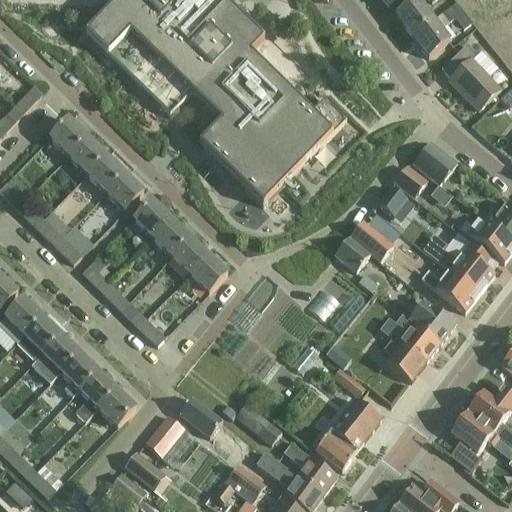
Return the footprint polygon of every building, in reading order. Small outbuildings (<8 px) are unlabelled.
[(151,0),(122,0),(120,3),(85,39),(149,101),(171,78),(189,96),(220,127),(199,149),(262,211),(346,125),(324,104),(310,117),(250,59),(264,45),(217,0),(162,0),(158,5),(151,0)] [(405,0),(379,0),(389,12),(405,0)] [(395,20),(412,41),(433,25),(417,4),(395,20)] [(457,7),(443,17),(450,26),(454,23),(463,35),(472,28),(464,16),(457,7)] [(433,25),(412,41),(428,62),(449,46),(440,34),(450,26),(443,17),(433,25)] [(476,60),(466,49),(441,74),(451,84),(449,85),(479,116),(500,95),(471,65),(476,60)] [(42,99),(41,98),(33,91),(15,110),(24,118),(42,99)] [(0,131),(6,137),(24,118),(15,110),(0,125),(0,131)] [(104,140),(84,121),(75,129),(95,149),(104,140)] [(49,144),(68,162),(87,143),(68,124),(49,144)] [(87,180),(106,161),(87,143),(68,162),(87,180)] [(456,170),(450,165),(429,148),(412,169),(439,191),(456,170)] [(87,180),(105,199),(124,179),(106,161),(87,180)] [(426,187),(407,172),(394,189),(413,204),(426,187)] [(143,198),(124,179),(105,199),(124,217),(143,198)] [(26,207),(7,189),(0,196),(0,198),(17,216),(26,207)] [(378,210),(393,222),(406,204),(391,193),(378,210)] [(133,225),(152,244),(171,225),(152,206),(133,225)] [(44,225),(26,207),(17,216),(36,234),(44,225)] [(511,248),(511,211),(508,208),(491,231),(490,231),(511,248)] [(511,248),(490,231),(491,231),(479,222),(472,231),(466,226),(459,234),(504,269),(511,257),(511,248)] [(63,243),(44,225),(36,234),(55,252),(63,243)] [(171,262),(189,243),(171,225),(152,244),(171,262)] [(380,267),(393,252),(362,227),(350,242),(380,267)] [(450,276),(479,300),(494,281),(482,272),(490,262),(471,248),(471,249),(457,238),(443,255),(457,266),(450,276)] [(81,261),(63,243),(55,252),(73,270),(81,261)] [(171,262),(189,280),(208,261),(189,243),(171,262)] [(348,243),(334,260),(356,278),(370,261),(348,243)] [(107,269),(99,261),(82,278),(101,297),(109,288),(99,278),(107,269)] [(208,261),(189,280),(208,299),(227,280),(208,261)] [(439,282),(446,274),(434,264),(427,273),(439,282)] [(479,300),(450,276),(442,286),(428,275),(421,284),(464,319),(479,300)] [(0,316),(17,298),(0,281),(0,316)] [(120,315),(128,306),(109,288),(101,297),(120,315)] [(4,323),(0,327),(0,333),(16,349),(23,342),(42,323),(23,304),(4,323)] [(138,333),(147,325),(128,306),(120,315),(138,333)] [(423,307),(408,325),(440,350),(455,331),(423,306),(422,307),(423,307)] [(163,331),(173,319),(161,308),(150,320),(163,331)] [(388,326),(379,337),(391,346),(382,357),(390,362),(385,368),(410,388),(440,350),(408,325),(403,321),(395,331),(388,326)] [(35,367),(42,360),(61,341),(42,323),(23,342),(16,349),(35,367)] [(138,333),(157,352),(166,343),(147,325),(138,333)] [(310,365),(323,348),(312,340),(299,357),(310,365)] [(61,378),(79,359),(61,341),(42,360),(53,371),(47,377),(55,384),(61,378)] [(511,357),(501,372),(511,380),(511,357)] [(79,396),(98,377),(79,359),(61,378),(71,388),(64,395),(72,403),(79,396)] [(339,374),(332,382),(357,401),(364,393),(339,374)] [(98,414),(116,395),(98,377),(79,396),(88,405),(75,418),(85,428),(98,414)] [(471,412),(466,417),(504,447),(510,438),(500,430),(511,415),(511,414),(511,397),(504,391),(493,405),(482,397),(478,403),(474,403),(470,408),(471,412)] [(98,414),(117,433),(135,414),(116,395),(98,414)] [(19,413),(4,398),(0,401),(0,424),(24,448),(40,432),(20,412),(19,413)] [(193,403),(180,420),(210,443),(223,426),(193,403)] [(357,457),(356,457),(381,425),(355,405),(315,456),(316,456),(315,457),(341,477),(357,457)] [(236,423),(271,450),(281,438),(246,410),(236,423)] [(504,447),(466,417),(462,423),(458,424),(454,428),(455,432),(450,438),(461,446),(450,460),(472,477),(480,466),(474,462),(486,447),(497,455),(504,447)] [(167,421),(152,440),(144,450),(161,464),(184,435),(167,421)] [(19,460),(0,441),(0,458),(10,468),(19,460)] [(296,482),(323,501),(337,482),(290,449),(283,459),(303,473),(296,482)] [(153,495),(165,481),(136,458),(125,473),(153,495)] [(315,511),(323,501),(296,482),(264,458),(256,469),(288,493),(283,500),(299,511),(315,511)] [(49,459),(42,466),(61,485),(69,478),(49,459)] [(29,487),(38,478),(19,460),(10,468),(29,487)] [(266,492),(238,472),(215,503),(227,511),(254,511),(252,511),(266,492)] [(56,496),(38,478),(29,487),(48,505),(56,496)] [(146,499),(120,479),(111,492),(136,511),(146,499)] [(411,492),(398,508),(403,511),(455,511),(458,509),(430,486),(420,499),(411,492)] [(293,511),(280,502),(273,511),(293,511)]
